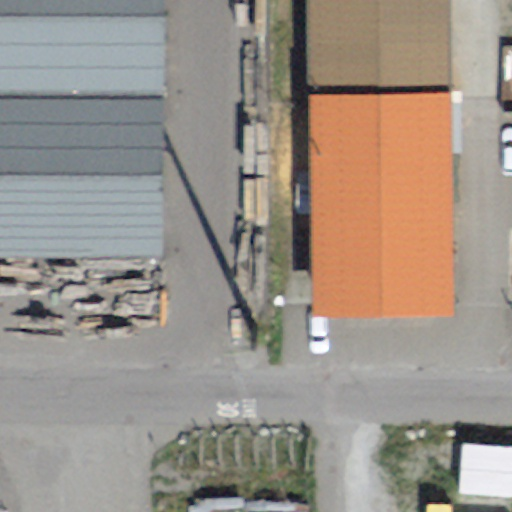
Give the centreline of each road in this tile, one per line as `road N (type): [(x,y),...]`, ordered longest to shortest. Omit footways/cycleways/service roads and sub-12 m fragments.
road 1 (unclassified): [(0,395),(511,400)]
road 2 (unknown): [(220,397),(213,0)]
